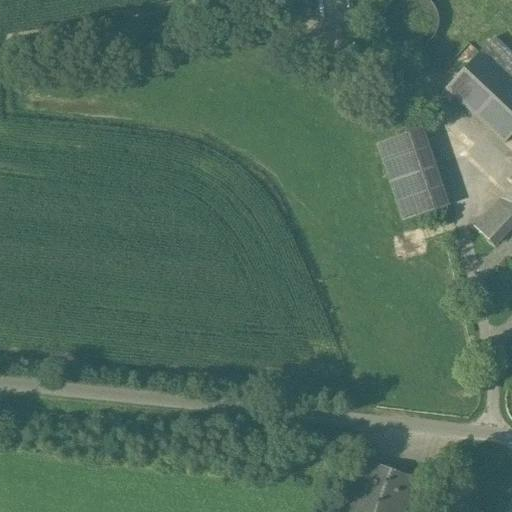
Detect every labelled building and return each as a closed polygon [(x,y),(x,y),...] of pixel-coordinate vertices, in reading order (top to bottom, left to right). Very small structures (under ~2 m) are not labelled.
[(436,32),(438,21),(436,11),(430,2),(426,0),(395,0),(391,3),(386,12),(384,22),(386,33),(392,42),(401,47),(411,49),(422,47),(431,41),(436,32)] [(511,56),(493,38),(480,53),(511,83),(511,56)] [(511,83),(480,53),(447,89),(505,143),(511,136),(511,83)] [(423,130),(378,145),(403,221),(449,206),(423,130)] [(511,188),(501,199),(511,209),(511,188)] [(511,209),(501,199),(475,227),(476,228),(495,245),(511,226),(511,209)] [(404,511),(415,482),(364,464),(346,511),(404,511)] [(503,511),(507,505),(469,485),(454,511),(503,511)]
